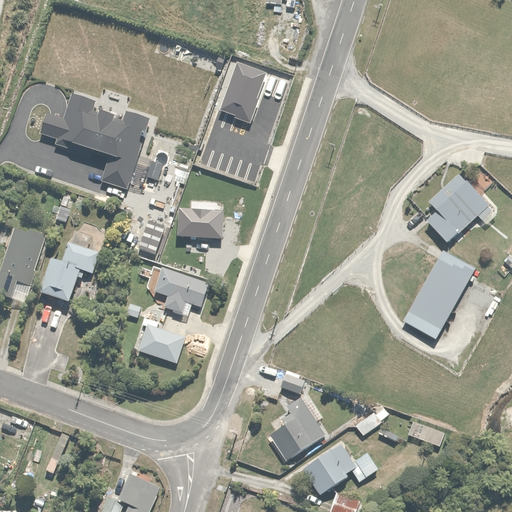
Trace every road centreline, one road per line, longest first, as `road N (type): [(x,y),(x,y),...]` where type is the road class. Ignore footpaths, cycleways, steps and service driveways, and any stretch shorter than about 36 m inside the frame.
road 1 (residential): [(180,435),(213,406),(352,0)]
road 2 (unclassified): [(0,384),(137,434),(180,435)]
